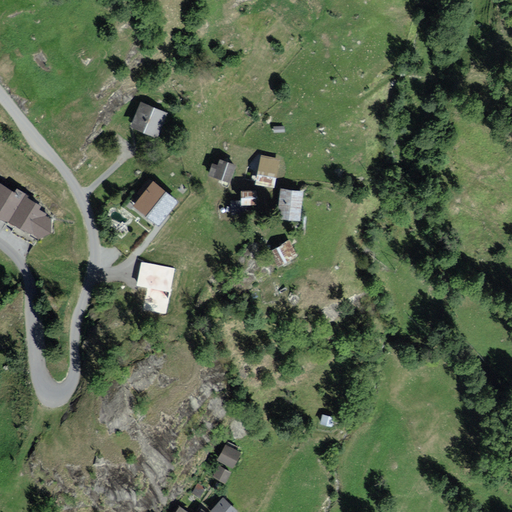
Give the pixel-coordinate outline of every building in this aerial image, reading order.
[(169,114),(140,102),(131,125),(159,137),(169,114)] [(238,165),(216,157),(210,173),(232,181),(238,165)] [(281,160),(259,157),(257,173),(279,176),(281,160)] [(180,201),(154,180),(133,206),(158,227),(180,201)] [(0,181),(0,217),(7,223),(25,195),(0,181)] [(305,190),(282,187),(279,218),(302,220),(305,190)] [(259,188),(232,189),(232,212),(259,212),(259,188)] [(43,206),(25,195),(7,223),(41,244),(57,219),(41,209),(43,206)] [(300,254),(291,238),(271,250),(280,266),(300,254)] [(336,411),(321,409),(319,423),(333,425),(336,411)] [(244,452),(227,443),(219,458),(236,467),(244,452)] [(232,474),(219,466),(212,476),(225,484),(232,474)] [(224,495),(211,509),(214,511),(233,511),(238,508),(224,495)]
